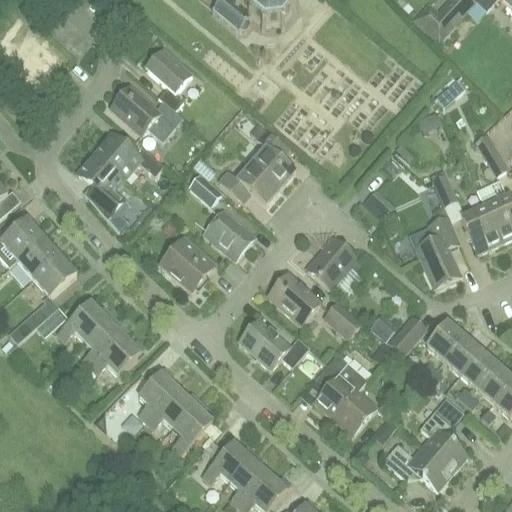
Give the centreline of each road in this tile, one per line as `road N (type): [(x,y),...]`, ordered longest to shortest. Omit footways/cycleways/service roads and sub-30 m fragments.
road 1 (residential): [(201,344),(319,210),(337,215),(445,315),(511,285)]
road 2 (residential): [(391,511),(201,344)]
road 3 (residential): [(201,344),(48,180),(44,155)]
road 4 (residential): [(44,155),(104,81),(109,62),(97,32),(59,0)]
